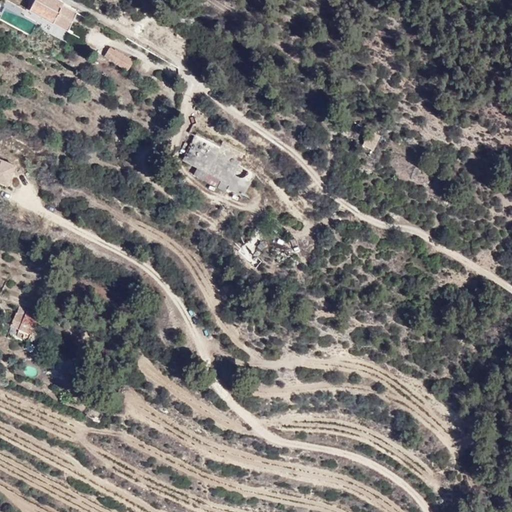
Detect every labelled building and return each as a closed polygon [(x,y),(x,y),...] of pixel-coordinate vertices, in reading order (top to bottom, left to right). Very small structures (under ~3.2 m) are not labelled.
[(84,11),(63,0),(38,0),(30,12),(74,32),(84,11)] [(141,60),(115,46),(107,58),(134,72),(141,60)] [(194,132),(181,161),(196,168),(192,176),(243,199),(255,174),(238,166),(243,155),(194,132)] [(382,156),(389,140),(374,133),(367,147),(382,156)] [(0,182),(15,188),(24,167),(0,157),(0,182)] [(48,340),(52,320),(29,307),(15,328),(48,340)]
